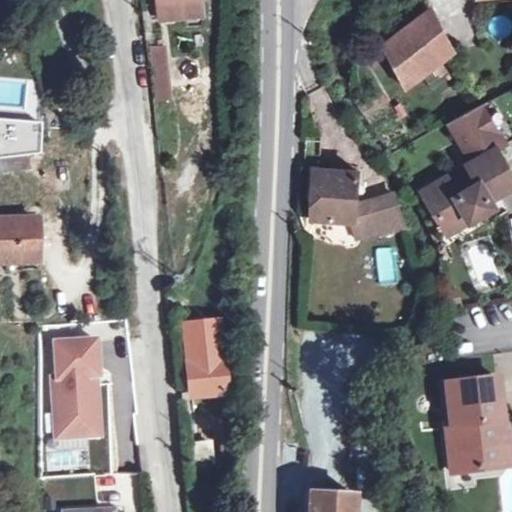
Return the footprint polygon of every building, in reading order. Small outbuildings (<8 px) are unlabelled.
[(203,0),(198,0),(188,1),(190,15),(203,9),(203,0)] [(431,7),(385,42),(408,85),(451,50),(431,7)] [(149,46),(153,102),(174,101),(169,44),(149,46)] [(447,177),(423,191),(443,224),(465,211),(471,220),(488,209),(484,202),(491,198),(511,185),(511,173),(497,148),(505,143),(483,103),(449,122),(473,162),(469,164),(474,173),(453,186),(447,177)] [(0,121),(0,158),(38,154),(39,124),(0,121)] [(306,134),(304,168),(316,169),(319,169),(321,134),(306,134)] [(24,158),(2,160),(3,173),(25,171),(24,158)] [(316,169),(313,218),(355,220),(354,236),(393,235),(405,229),(394,195),(368,204),(356,203),(358,171),(319,169),(316,169)] [(491,198),(484,202),(488,209),(495,205),(491,198)] [(465,211),(443,224),(448,233),(471,220),(465,211)] [(37,219),(0,219),(0,262),(6,263),(6,271),(24,270),(23,262),(38,262),(37,219)] [(399,284),(396,247),(375,249),(378,286),(399,284)] [(54,342),(56,378),(51,378),(56,438),(94,435),(91,388),(94,384),(94,375),(97,375),(94,339),(54,342)] [(220,361),(189,364),(192,395),(223,392),(220,361)] [(496,377),(445,383),(450,424),(445,424),(451,472),(494,467),(488,421),(501,419),(496,377)] [(501,419),(488,421),(494,467),(511,465),(505,419),(501,419)] [(209,442),(194,444),(196,461),(211,459),(209,442)] [(309,492),(307,511),(352,511),(354,495),(309,492)]
